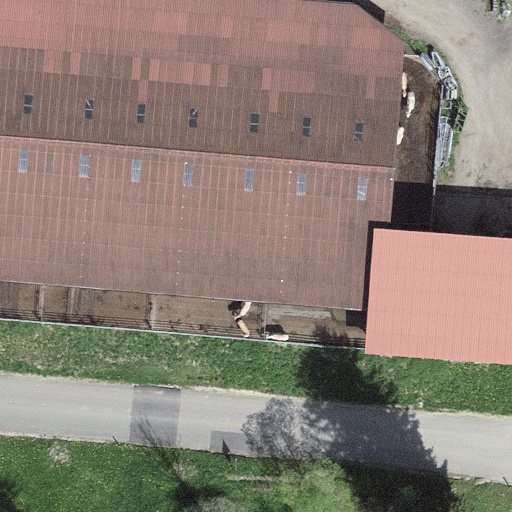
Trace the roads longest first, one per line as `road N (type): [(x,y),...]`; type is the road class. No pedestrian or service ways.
road 1 (unclassified): [(0,402),(511,449)]
road 2 (track): [(409,0),(473,45),(511,127)]
